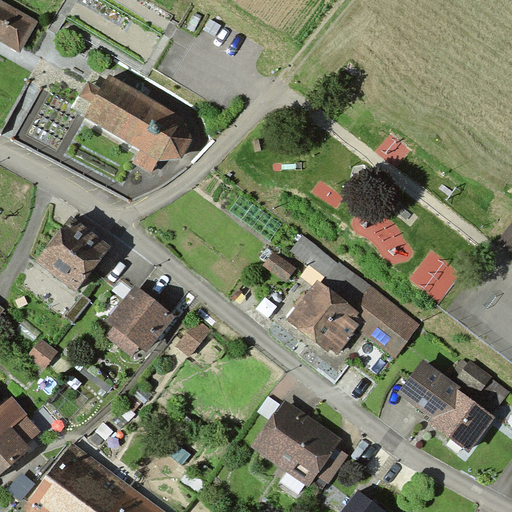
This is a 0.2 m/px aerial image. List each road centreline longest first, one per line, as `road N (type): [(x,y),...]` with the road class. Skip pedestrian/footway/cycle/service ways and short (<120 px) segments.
road 1 (residential): [(509,511),(414,460),(114,223)]
road 2 (residential): [(278,84),(216,154),(114,223)]
road 3 (residential): [(114,223),(0,153)]
